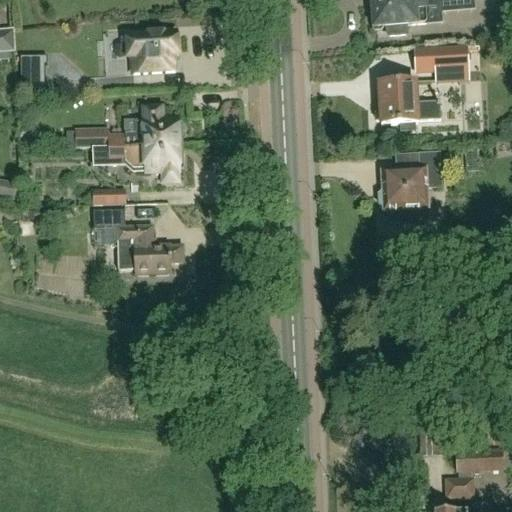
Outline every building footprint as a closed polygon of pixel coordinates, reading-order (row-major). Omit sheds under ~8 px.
[(372,0),(373,14),(376,14),(377,29),(389,28),(389,37),(408,36),(407,26),(428,25),(426,7),(474,3),(473,0),(372,0)] [(0,32),(0,55),(15,54),(14,32),(0,32)] [(179,35),(130,37),(131,60),(135,60),(135,77),(177,75),(177,58),(180,58),(179,35)] [(414,36),(397,40),(400,49),(416,46),(414,36)] [(466,74),(466,52),(434,53),(434,75),(466,74)] [(440,124),(439,105),(416,106),(415,85),(382,87),(383,108),(376,113),(376,121),(383,126),(383,128),(400,128),(400,135),(401,136),(415,135),(417,133),(417,125),(440,124)] [(77,151),(92,150),(184,146),(183,121),(163,122),(163,112),(145,112),(145,122),(139,123),(140,139),(125,140),(125,138),(110,139),(109,132),(76,133),(77,151)] [(445,133),(456,134),(457,119),(445,118),(445,133)] [(184,146),(92,150),(93,170),(125,168),(132,174),(141,174),(163,174),(163,185),(179,184),(178,173),(185,173),(184,146)] [(387,214),(387,226),(406,225),(411,229),(422,228),(425,224),(428,224),(427,212),(428,212),(427,191),(442,190),(440,156),(420,157),(421,173),(383,176),(385,196),(381,199),(382,207),(385,210),(386,214),(387,214)] [(106,208),(106,193),(93,193),(93,208),(106,208)] [(94,215),(95,224),(95,233),(118,232),(119,274),(135,274),(136,279),(172,278),(172,266),(184,266),(183,250),(171,250),(171,248),(153,249),(152,230),(126,231),(126,214),(94,215)] [(511,404),(486,406),(486,417),(483,417),(483,433),(485,433),(485,448),(511,447),(511,432),(511,424),(511,423),(511,404)] [(511,454),(503,455),(456,457),(457,475),(459,475),(459,484),(447,484),(448,502),(474,501),(473,483),(472,474),(504,472),(504,473),(511,472),(511,454)]
